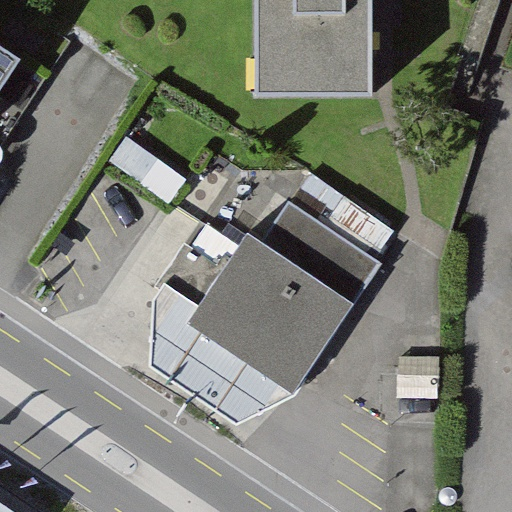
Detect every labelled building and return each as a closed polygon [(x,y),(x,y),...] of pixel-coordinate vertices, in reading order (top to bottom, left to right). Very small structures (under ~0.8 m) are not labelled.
[(257,0),(258,97),(369,96),(369,0),(257,0)] [(0,70),(0,129),(28,89),(0,70)] [(404,241),(310,179),(263,250),(250,242),(244,252),(208,228),(190,254),(185,251),(156,294),(162,297),(200,323),(190,338),(294,407),(404,241)] [(236,436),(294,407),(190,338),(200,323),(162,297),(153,311),(150,377),(236,436)] [(0,511),(14,511),(0,502),(0,511)]
